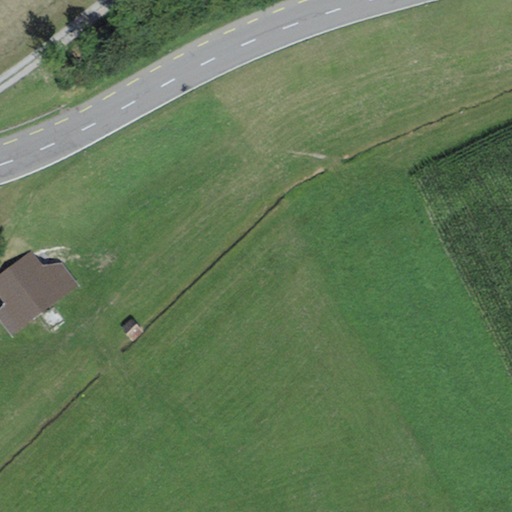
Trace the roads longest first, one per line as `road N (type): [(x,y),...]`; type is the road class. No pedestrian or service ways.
road 1 (primary): [(369,0),(247,42),(0,164)]
road 2 (track): [(108,0),(0,83)]
